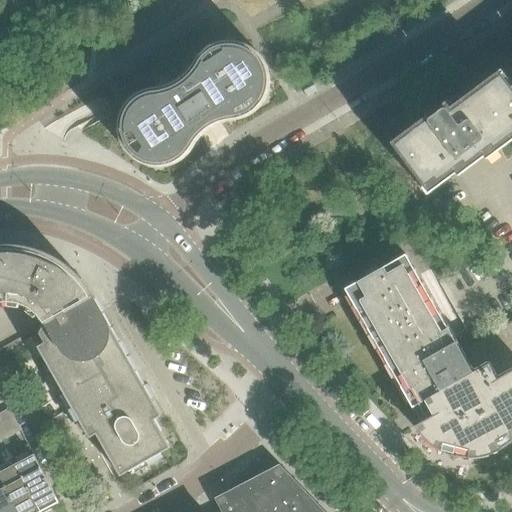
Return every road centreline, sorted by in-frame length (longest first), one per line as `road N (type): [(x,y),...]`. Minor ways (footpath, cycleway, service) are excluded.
road 1 (residential): [(158,224),(227,166),(492,0)]
road 2 (residential): [(295,384),(265,426),(218,468),(146,511)]
road 3 (residential): [(405,500),(295,384)]
